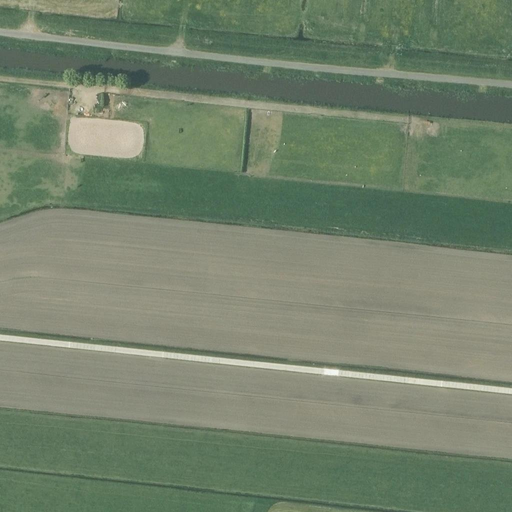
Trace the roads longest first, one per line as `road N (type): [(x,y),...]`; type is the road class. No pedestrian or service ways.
road 1 (track): [(511,393),(0,338)]
road 2 (unclassified): [(511,86),(0,33)]
road 3 (track): [(418,119),(0,78)]
